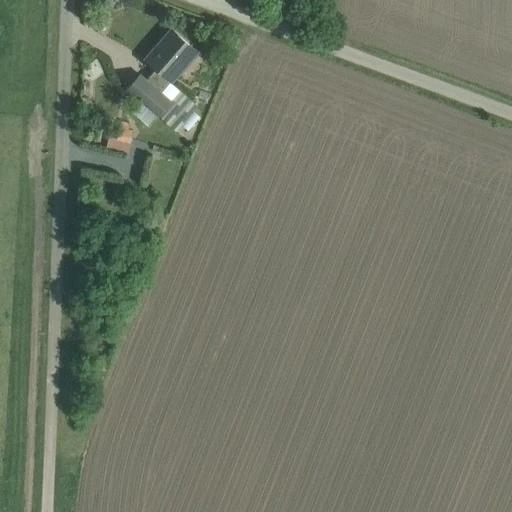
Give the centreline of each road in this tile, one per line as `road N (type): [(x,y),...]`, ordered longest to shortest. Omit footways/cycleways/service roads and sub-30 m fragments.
road 1 (unclassified): [(48,511),(67,0)]
road 2 (unclassified): [(511,114),(203,0)]
